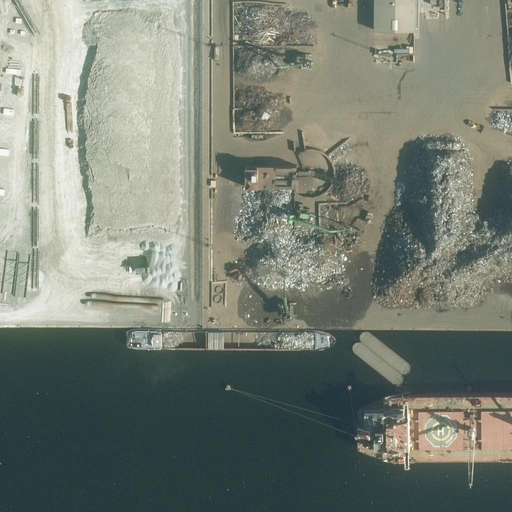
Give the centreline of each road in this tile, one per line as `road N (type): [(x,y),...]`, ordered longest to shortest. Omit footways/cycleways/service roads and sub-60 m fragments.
road 1 (unknown): [(431,99),(434,279),(432,305),(422,316),(0,312)]
road 2 (unknown): [(0,127),(185,127),(208,100),(213,22)]
road 3 (unknown): [(213,22),(156,7),(110,16),(0,16)]
road 4 (unknown): [(431,99),(364,94),(355,48),(343,32)]
road 5 (unknown): [(343,32),(327,23),(213,22)]
